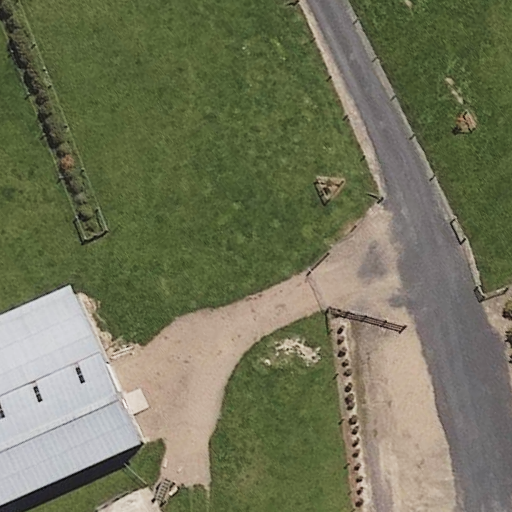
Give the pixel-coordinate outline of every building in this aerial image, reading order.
[(254,56),(244,71),(248,92),(262,102),(284,98),(294,84),(290,62),(275,52),(254,56)] [(292,101),(274,110),(269,125),(278,143),(294,148),(311,139),(316,120),(307,106),(292,101)] [(300,151),(291,168),(296,183),(314,192),(329,186),(337,169),(330,151),(315,146),(300,151)] [(0,329),(0,506),(156,436),(89,289),(0,329)] [(160,511),(148,483),(94,507),(96,511),(160,511)]
